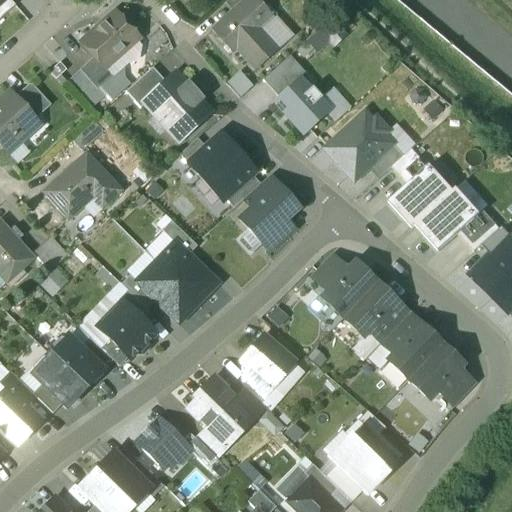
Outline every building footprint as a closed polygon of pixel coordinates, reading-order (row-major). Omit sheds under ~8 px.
[(0,21),(15,8),(7,0),(5,0),(0,5),(0,21)] [(246,0),(232,13),(211,32),(231,54),(236,50),(255,72),(278,51),(256,27),(267,16),(270,20),(272,18),(255,0),(246,0)] [(229,0),(224,4),(232,13),(246,0),(229,0)] [(115,15),(81,45),(94,60),(101,67),(102,66),(113,57),(116,60),(136,42),(138,40),(115,15)] [(270,20),(267,16),(256,27),(278,51),(291,40),(272,18),(270,20)] [(136,42),(116,60),(113,57),(102,66),(112,78),(127,65),(135,64),(138,61),(140,47),(136,42)] [(262,84),(278,101),(298,83),(306,75),(290,58),(262,84)] [(101,67),(94,60),(79,73),(97,92),(112,78),(102,66),(101,67)] [(59,65),(49,75),(55,82),(66,72),(59,65)] [(152,70),(125,94),(140,111),(147,104),(146,103),(166,85),(152,70)] [(183,92),(172,80),(166,85),(146,103),(147,104),(179,140),(205,117),(194,105),(198,102),(186,89),(183,92)] [(327,115),(298,83),(278,101),(274,105),(303,137),(327,115)] [(50,108),(33,88),(29,88),(15,100),(34,122),(50,108)] [(15,100),(10,94),(0,103),(0,104),(0,145),(8,155),(39,127),(34,122),(15,100)] [(365,115),(324,151),(353,183),(367,171),(394,147),(386,138),(389,135),(377,122),(374,125),(365,115)] [(93,123),(72,142),(81,152),(102,133),(93,123)] [(200,181),(232,152),(219,137),(204,151),(187,166),(200,181)] [(187,166),(204,151),(196,142),(179,158),(187,166)] [(367,171),(377,182),(391,170),(404,159),(394,147),(367,171)] [(232,152),(200,181),(222,205),(225,202),(251,179),(254,176),(232,152)] [(428,169),(412,152),(404,159),(391,170),(408,188),(428,169)] [(86,156),(43,195),(67,222),(94,197),(104,208),(120,194),(86,156)] [(408,188),(388,205),(412,231),(414,229),(454,194),(430,168),(428,169),(408,188)] [(251,179),(225,202),(233,210),(242,202),(258,187),(251,179)] [(258,187),(242,202),(250,211),(252,213),(278,190),(268,179),(258,187)] [(278,190),(252,213),(250,211),(238,221),(261,246),(279,229),(287,222),(286,221),(297,211),(278,190)] [(414,229),(437,254),(457,236),(480,217),(457,191),(454,194),(414,229)] [(480,217),(457,236),(473,255),(481,248),(499,232),(483,214),(480,217)] [(175,245),(188,258),(196,249),(170,224),(162,232),(175,245)] [(0,226),(0,279),(6,286),(32,262),(0,226)] [(279,229),(261,246),(269,255),(287,238),(279,229)] [(481,248),(491,258),(507,242),(510,238),(501,230),(499,232),(481,248)] [(50,240),(32,256),(48,274),(66,258),(50,240)] [(489,298),(511,272),(511,246),(507,242),(491,258),(470,280),(489,298)] [(175,245),(155,265),(198,307),(217,287),(188,258),(175,245)] [(348,273),(330,257),(309,279),(326,296),(348,273)] [(178,327),(198,307),(155,265),(136,285),(178,327)] [(326,296),(321,302),(341,321),(375,285),(354,266),(348,273),(326,296)] [(55,270),(39,284),(52,296),(67,282),(55,270)] [(511,272),(489,298),(508,316),(511,312),(511,272)] [(127,294),(146,312),(154,304),(129,279),(120,287),(127,294)] [(375,285),(341,321),(362,340),(367,334),(394,306),(395,305),(375,285)] [(121,305),(139,323),(148,314),(146,312),(127,294),(118,303),(121,305)] [(121,305),(97,331),(109,343),(127,361),(129,362),(154,337),(139,323),(121,305)] [(394,306),(367,334),(379,346),(406,318),(394,306)] [(406,318),(379,346),(392,358),(418,330),(406,318)] [(440,348),(420,328),(418,330),(392,358),(386,363),(407,383),(440,348)] [(79,350),(68,339),(66,341),(59,340),(49,350),(50,357),(50,358),(84,392),(102,373),(79,350)] [(293,366),(262,339),(239,365),(251,375),(270,392),(293,366)] [(100,352),(89,340),(79,350),(102,373),(112,363),(100,352)] [(127,361),(109,343),(100,352),(112,363),(118,369),(127,361)] [(440,348),(407,383),(427,402),(435,393),(456,371),(460,367),(440,348)] [(84,392),(50,358),(49,359),(40,359),(32,367),(32,376),(31,377),(41,386),(61,406),(66,410),(84,392)] [(474,388),(456,371),(435,393),(453,410),(474,388)] [(0,384),(0,385),(7,392),(26,409),(35,401),(10,375),(0,384)] [(258,405),(270,392),(251,375),(241,387),(243,389),(258,405)] [(232,400),(212,380),(192,400),(195,402),(186,411),(205,430),(219,444),(221,442),(228,450),(253,424),(246,417),(247,415),(232,400)] [(61,406),(41,386),(31,396),(52,416),(61,406)] [(258,405),(243,389),(232,400),(247,415),(246,417),(253,424),(266,411),(258,405)] [(40,424),(26,409),(7,392),(0,398),(0,430),(17,448),(40,424)] [(365,431),(375,441),(384,431),(366,414),(357,424),(365,431)] [(180,445),(159,424),(136,446),(163,473),(167,469),(169,471),(177,463),(175,461),(185,450),(180,445)] [(219,444),(205,430),(194,441),(215,462),(228,450),(221,442),(219,444)] [(365,431),(352,444),(384,474),(396,461),(375,441),(365,431)] [(189,436),(180,445),(185,450),(207,471),(215,462),(194,441),(189,436)] [(352,444),(349,442),(329,462),(336,469),(362,494),(366,498),(386,477),(384,474),(352,444)] [(128,472),(112,456),(95,473),(131,509),(145,495),(148,492),(128,472)] [(162,489),(136,464),(128,472),(148,492),(145,495),(151,500),(162,489)] [(303,476),(329,501),(337,493),(311,468),(303,476)] [(362,494),(336,469),(324,481),(350,506),(362,494)] [(303,476),(297,471),(275,494),(293,511),(340,511),(329,501),(303,476)] [(128,511),(131,509),(95,473),(78,490),(95,507),(100,511),(128,511)] [(272,511),(275,509),(258,493),(246,504),(254,511),(272,511)] [(65,511),(54,500),(41,511),(65,511)]
